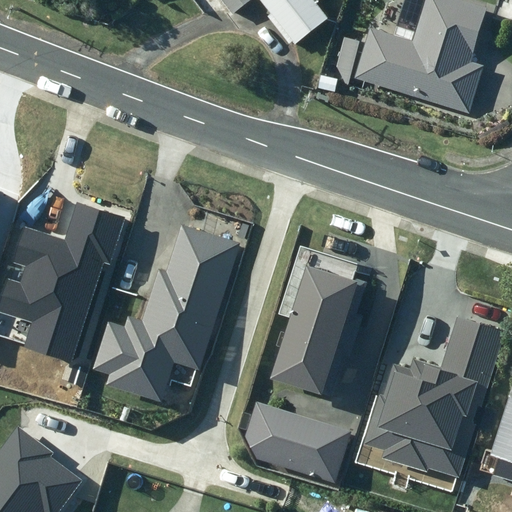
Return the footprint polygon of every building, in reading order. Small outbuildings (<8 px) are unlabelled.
[(225,0),(238,16),(260,0),(225,0)] [(266,0),(279,16),(276,18),(295,44),(298,42),(302,47),(335,22),(322,4),(326,0),(266,0)] [(376,29),(360,79),(475,114),(490,67),(478,63),(494,10),(463,0),(430,0),(418,42),(376,29)] [(345,51),(340,68),(353,71),(358,55),(345,51)] [(502,375),(507,377),(490,423),(511,430),(511,354),(510,354),(502,375)]
